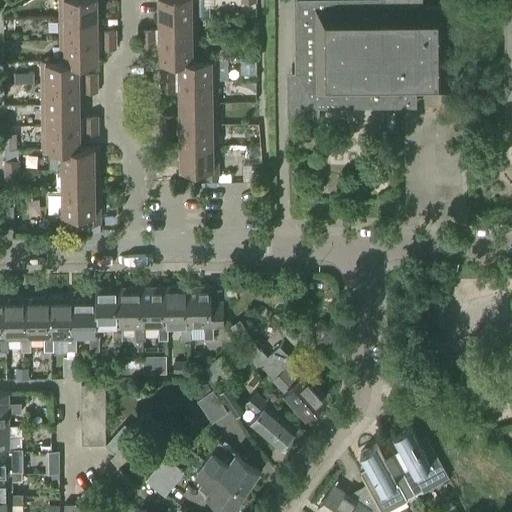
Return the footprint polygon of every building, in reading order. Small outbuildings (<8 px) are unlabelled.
[(97,0),(59,0),(60,18),(98,18),(97,0)] [(196,0),(158,0),(159,16),(197,16),(196,0)] [(296,0),(297,92),(295,92),(295,106),(308,106),(308,101),(316,101),(316,104),(414,103),(414,81),(440,81),(439,14),(383,15),(382,0),(296,0)] [(197,16),(159,16),(159,38),(197,37),(197,16)] [(98,18),(60,18),(60,39),(98,39),(98,18)] [(11,31),(11,21),(3,21),(3,31),(11,31)] [(155,28),(141,29),(141,38),(155,38),(155,28)] [(116,29),(102,29),(102,39),(116,39),(116,29)] [(197,37),(159,38),(160,61),(179,60),(179,59),(198,59),(197,58),(197,37)] [(155,38),(141,38),(141,48),(155,48),(155,38)] [(98,39),(60,39),(60,60),(60,61),(79,61),(79,62),(98,62),(98,39)] [(116,39),(102,39),(103,48),(116,48),(116,39)] [(179,59),(179,60),(179,81),(217,80),(217,58),(197,58),(198,59),(179,59)] [(60,60),(41,61),(42,83),(79,83),(79,62),(79,61),(60,61),(60,60)] [(175,71),(161,72),(161,81),(175,81),(175,71)] [(97,72),(83,72),(84,82),(97,82),(97,72)] [(217,80),(179,81),(180,102),(218,102),(217,80)] [(175,81),(161,81),(161,90),(175,90),(175,81)] [(97,82),(84,82),(84,91),(98,91),(97,82)] [(79,83),(42,83),(42,105),(79,104),(79,83)] [(218,102),(180,102),(180,124),(218,123),(218,102)] [(79,104),(42,105),(42,126),(80,126),(79,104)] [(98,115),(84,115),(84,125),(98,125),(98,115)] [(175,115),(162,115),(162,124),(175,124),(175,115)] [(218,123),(180,124),(180,146),(218,145),(218,123)] [(175,124),(162,124),(162,134),(175,134),(175,124)] [(98,125),(84,125),(84,134),(98,134),(98,125)] [(80,126),(42,126),(42,148),(61,148),(61,147),(80,147),(80,145),(80,126)] [(16,149),(16,137),(4,137),(5,149),(16,149)] [(61,147),(61,148),(62,169),(99,168),(99,145),(80,145),(80,147),(61,147)] [(218,145),(180,146),(180,168),(206,168),(218,168),(218,145)] [(18,160),(5,160),(5,170),(18,170),(18,160)] [(99,168),(62,169),(62,190),(99,190),(99,168)] [(218,168),(206,168),(206,177),(219,177),(218,168)] [(18,170),(5,170),(5,179),(18,179),(18,170)] [(99,190),(62,190),(62,212),(87,212),(100,212),(99,190)] [(6,205),(0,204),(0,219),(13,219),(13,205),(21,205),(21,191),(6,191),(6,205)] [(100,212),(87,212),(87,222),(100,222),(100,212)] [(188,285),(165,286),(165,326),(168,326),(181,326),(181,340),(191,339),(191,326),(188,326),(188,285)] [(211,285),(188,285),(188,326),(191,326),(204,326),(204,339),(214,339),(214,326),(211,326),(211,325),(224,324),(223,301),(211,301),(211,285)] [(119,286),(95,287),(95,296),(96,296),(97,327),(98,327),(113,327),(113,341),(123,341),(123,327),(119,327),(119,286)] [(142,286),(119,286),(119,327),(123,327),(136,327),(136,340),(146,340),(145,326),(142,327),(142,286)] [(165,286),(142,286),(142,327),(145,326),(158,326),(159,340),(168,340),(168,326),(165,326),(165,286)] [(95,296),(73,297),(73,337),(77,337),(90,336),(90,350),(100,350),(100,336),(98,336),(98,327),(97,327),(96,296),(95,296)] [(447,296),(425,296),(426,359),(448,359),(447,296)] [(0,351),(8,351),(8,338),(5,338),(4,297),(0,297),(0,351)] [(27,297),(4,297),(5,338),(8,338),(21,337),(22,351),(31,351),(31,337),(28,337),(27,297)] [(50,297),(27,297),(28,337),(31,337),(44,337),(44,351),(55,351),(55,337),(51,337),(50,297)] [(73,297),(50,297),(51,337),(55,337),(67,337),(67,350),(77,350),(77,337),(73,337),(73,297)] [(255,341),(247,348),(261,369),(264,366),(308,412),(327,395),(280,344),(268,356),(255,341)] [(189,359),(175,359),(175,372),(189,372),(189,359)] [(29,366),(17,366),(17,377),(29,377),(29,366)] [(205,381),(196,386),(203,396),(198,399),(212,421),(227,411),(213,389),(212,390),(205,381)] [(105,383),(81,384),(81,396),(106,395),(105,383)] [(230,384),(220,391),(236,414),(246,407),(230,384)] [(0,427),(8,427),(9,425),(8,412),(22,412),(22,401),(8,401),(8,392),(0,391),(0,427)] [(256,391),(246,402),(257,412),(250,420),(279,446),(297,426),(256,391)] [(106,395),(81,396),(81,407),(106,407),(106,395)] [(106,407),(81,407),(82,420),(106,420),(106,407)] [(115,434),(107,443),(117,452),(136,430),(127,422),(128,421),(120,415),(108,429),(115,434)] [(106,420),(82,420),(82,432),(106,432),(106,420)] [(8,427),(0,427),(0,450),(9,450),(9,448),(9,435),(22,434),(22,425),(9,425),(8,427)] [(410,425),(394,434),(411,466),(402,470),(415,495),(425,489),(422,485),(445,473),(448,479),(449,478),(427,437),(426,438),(427,440),(420,444),(410,425)] [(106,432),(82,432),(82,444),(106,444),(106,432)] [(219,440),(204,460),(245,489),(259,469),(219,440)] [(376,443),(360,452),(370,471),(363,475),(362,473),(360,473),(368,488),(381,511),(382,511),(381,508),(403,495),(405,500),(415,495),(402,470),(393,475),(376,443)] [(9,450),(0,450),(0,473),(9,473),(9,471),(9,458),(22,457),(22,448),(9,448),(9,450)] [(165,455),(155,468),(174,483),(184,470),(165,455)] [(204,460),(196,472),(205,478),(199,487),(231,510),(245,489),(204,460)] [(120,465),(106,474),(122,498),(135,488),(120,465)] [(155,468),(146,479),(165,494),(174,483),(155,468)] [(9,473),(0,473),(0,496),(10,496),(10,494),(9,481),(23,480),(23,471),(9,471),(9,473)] [(333,485),(317,508),(322,511),(381,511),(368,488),(351,497),(333,485)] [(10,496),(0,496),(0,511),(9,511),(10,503),(23,503),(23,493),(10,494),(10,496)] [(82,511),(76,503),(64,503),(64,511),(82,511)]
